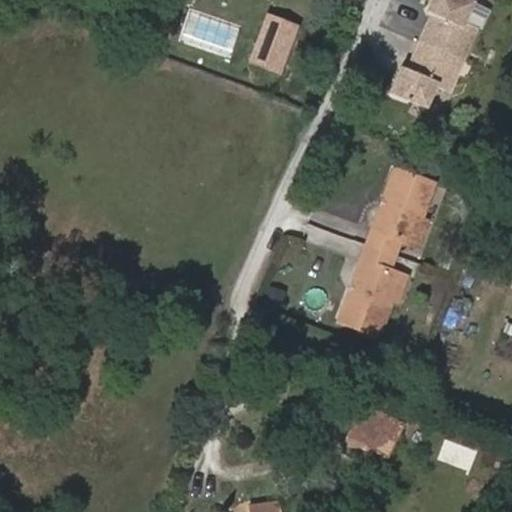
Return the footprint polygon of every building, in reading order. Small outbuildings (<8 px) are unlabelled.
[(131,0),(129,8),(145,14),(150,0),(131,0)] [(420,47),(465,65),(479,33),(465,28),(474,6),(457,0),(433,0),(430,9),(432,19),(420,47)] [(280,79),(298,26),(265,14),(246,67),(280,79)] [(401,78),(392,99),(428,114),(438,90),(452,96),(465,65),(420,47),(409,73),(401,78)] [(417,251),(426,226),(437,191),(400,177),(379,237),(405,246),(417,251)] [(431,228),(426,226),(417,251),(422,253),(431,228)] [(373,253),(399,262),(405,246),(379,237),(373,253)] [(368,269),(393,279),(399,262),(373,253),(368,269)] [(393,279),(368,269),(347,329),(385,341),(397,307),(406,283),(393,279)] [(406,283),(397,307),(403,309),(412,285),(406,283)] [(365,405),(360,413),(397,434),(403,425),(365,405)] [(397,434),(360,413),(348,435),(385,455),(397,434)] [(380,465),(385,455),(348,435),(343,445),(380,465)] [(277,511),(276,503),(250,508),(250,511),(277,511)]
